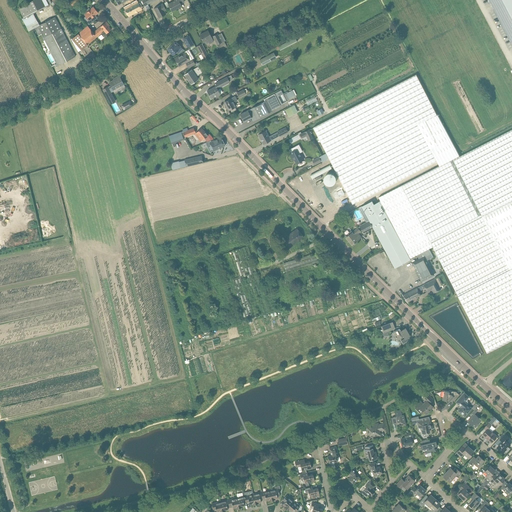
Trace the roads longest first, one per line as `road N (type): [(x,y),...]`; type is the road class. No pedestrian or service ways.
road 1 (secondary): [(482,385),(143,44)]
road 2 (tertiary): [(0,120),(143,44)]
